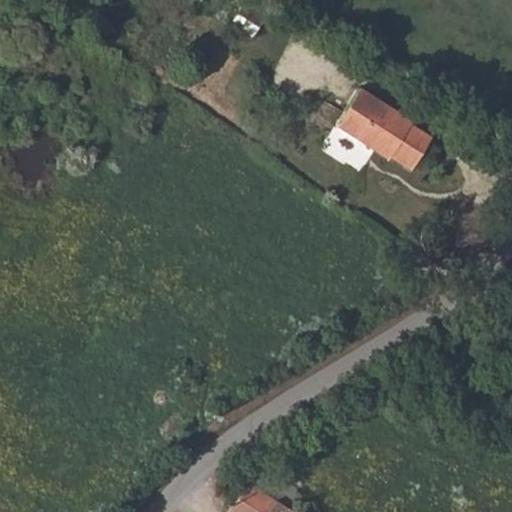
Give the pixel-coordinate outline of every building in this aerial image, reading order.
[(252,31),(261,12),(240,3),(232,22),(252,31)] [(340,128),(407,172),(423,144),(403,132),(407,125),(361,97),(340,128)] [(405,176),(407,172),(340,128),(336,134),(405,176)] [(298,511),(306,499),(259,464),(246,485),(287,511),(298,511)] [(287,511),(246,485),(228,511),(287,511)]
